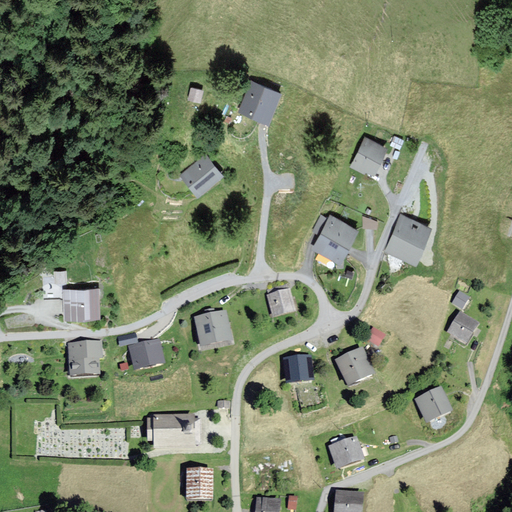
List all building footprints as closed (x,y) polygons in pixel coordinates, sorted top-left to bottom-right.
[(253,84),(242,113),(266,122),(277,92),(253,84)] [(365,137),(352,165),(364,171),(365,168),(374,173),(386,147),(365,137)] [(182,174),(197,193),(221,174),(207,155),(182,174)] [(401,216),(387,250),(415,261),(429,227),(401,216)] [(332,218),(316,249),(340,262),(357,231),(332,218)] [(53,284),(66,283),(65,270),(53,270),(53,284)] [(66,289),(66,317),(98,316),(98,289),(66,289)] [(288,292),(269,297),(275,317),(294,311),(288,292)] [(460,294),(453,304),(462,309),(468,299),(460,294)] [(225,315),(196,321),(202,347),(230,341),(225,315)] [(461,315),(449,333),(466,344),(477,325),(461,315)] [(373,330),(367,339),(378,346),(384,337),(373,330)] [(119,337),(121,346),(136,343),(134,334),(119,337)] [(157,342),(130,348),(135,370),(163,364),(157,342)] [(70,345),(72,377),(98,376),(97,361),(101,360),(100,343),(70,345)] [(361,351),(338,362),(350,386),(372,376),(361,351)] [(309,359),(285,362),(287,383),(311,380),(309,359)] [(441,391),(416,402),(426,424),(451,413),(441,391)] [(193,444),(200,444),(199,421),(193,421),(193,417),(153,418),(153,421),(148,421),(149,442),(155,442),(155,448),(193,448),(193,444)] [(331,449),(337,469),(362,461),(355,441),(331,449)] [(261,472),(260,490),(266,490),(266,487),(271,487),(271,472),(261,472)] [(187,473),(187,501),(211,501),(211,473),(187,473)] [(338,494),(336,511),(359,511),(361,495),(338,494)] [(278,511),(279,502),(257,500),(255,511),(278,511)]
